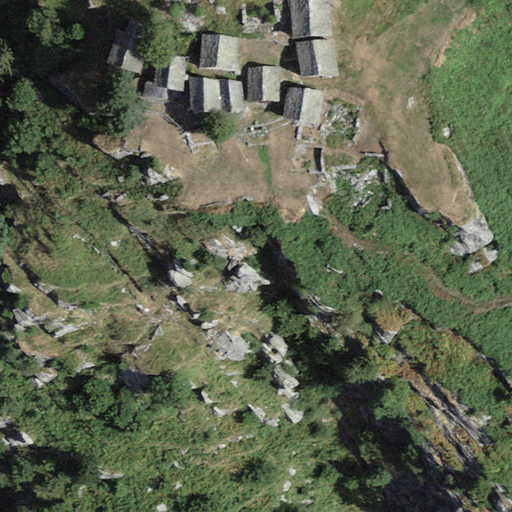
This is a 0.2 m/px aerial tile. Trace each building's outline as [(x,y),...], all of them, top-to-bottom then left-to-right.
[(326,0),(289,0),(293,38),(329,35),(326,0)] [(148,41),(117,32),(108,64),(139,73),(148,41)] [(236,36),(201,35),(200,69),(235,71),(236,36)] [(332,38),(296,42),(300,79),(335,75),(332,38)] [(185,58),(157,55),(154,89),(182,92),(185,58)] [(277,66),(248,67),(249,102),(279,101),(277,66)] [(219,80),(190,81),(190,114),(219,114),(219,80)] [(242,81),(220,81),(222,113),(242,113),(242,81)] [(322,91),(288,87),(284,119),(318,123),(322,91)]
